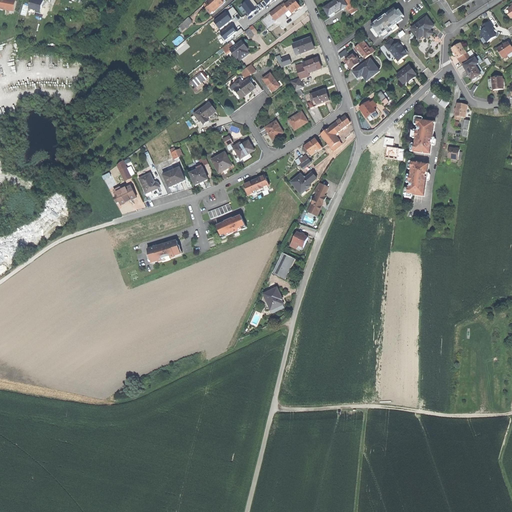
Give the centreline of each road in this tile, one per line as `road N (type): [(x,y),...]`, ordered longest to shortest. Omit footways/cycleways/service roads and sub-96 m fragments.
road 1 (track): [(250,511),(292,323),(194,369)]
road 2 (track): [(511,413),(273,407)]
road 3 (residential): [(292,323),(362,144)]
road 4 (track): [(0,282),(58,241),(120,220)]
